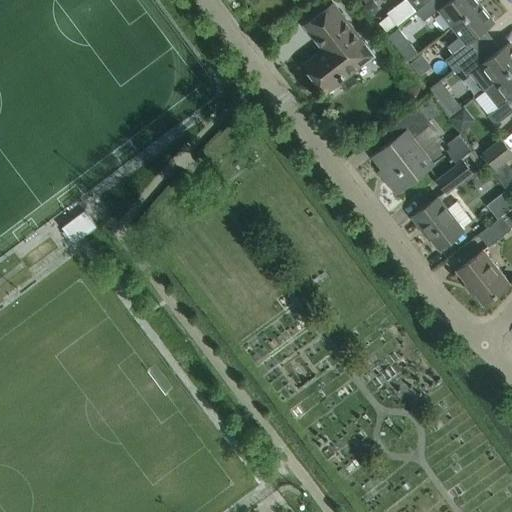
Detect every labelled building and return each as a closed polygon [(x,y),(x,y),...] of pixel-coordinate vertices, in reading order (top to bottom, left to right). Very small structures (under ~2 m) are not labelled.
[(402,0),(387,12),(389,14),(395,22),(397,24),(416,10),(428,0),(402,0)] [(480,3),(477,0),(428,0),(416,10),(416,11),(423,20),(438,8),(452,26),(480,3)] [(362,42),(332,3),(321,11),(305,23),(324,48),(304,64),(324,91),(340,79),(359,65),(360,66),(375,55),(364,40),(362,42)] [(453,69),(458,65),(485,44),(474,29),(491,16),(480,3),(452,26),(460,35),(447,45),(453,52),(445,59),(453,69)] [(511,66),(511,43),(509,40),(492,53),(485,44),(458,65),(466,75),(471,72),(484,89),(511,66)] [(495,124),(511,112),(511,111),(511,66),(484,89),(497,106),(487,114),(495,124)] [(448,113),(459,106),(452,96),(442,103),(448,113)] [(396,136),(372,154),(388,175),(385,178),(397,193),(412,180),(433,164),(412,137),(431,122),(429,119),(418,105),(417,103),(401,116),(385,128),(385,129),(389,127),(396,136)] [(473,140),(488,127),(475,112),(460,125),(473,140)] [(454,161),(470,149),(458,134),(446,143),(449,146),(445,149),(454,161)] [(495,169),(511,156),(511,152),(501,138),(482,152),(495,169)] [(447,191),(472,172),(462,159),(437,178),(447,191)] [(473,179),(464,185),(479,206),(488,200),(473,179)] [(447,208),(437,196),(416,212),(430,231),(428,233),(439,248),(463,229),(461,227),(472,219),(457,200),(447,208)] [(488,245),(511,228),(504,219),(511,213),(511,206),(478,233),(488,245)] [(82,236),(96,226),(84,210),(62,226),(74,242),(82,236)] [(483,304),(509,283),(482,248),(456,269),(483,304)]
